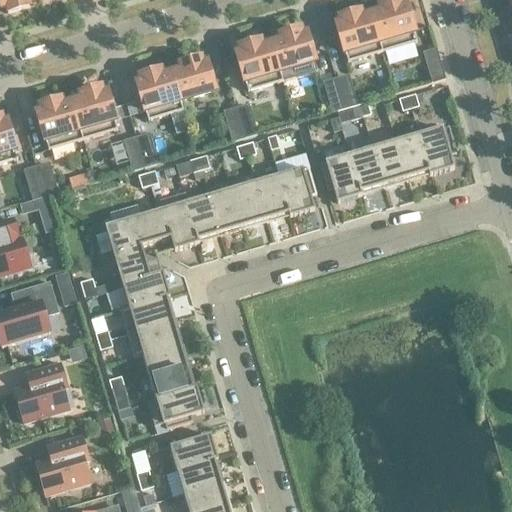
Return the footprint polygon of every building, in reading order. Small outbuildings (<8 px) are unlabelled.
[(37,2),(36,0),(0,0),(0,2),(3,12),(6,11),(8,15),(29,9),(27,3),(36,0),(37,2)] [(371,17),(382,55),(417,45),(406,7),(402,8),(401,4),(379,10),(381,16),(372,19),(372,17),(371,17)] [(371,19),(362,22),(361,16),(339,22),(341,27),(337,28),(348,65),(382,55),(371,17),(371,19)] [(271,46),(280,76),(281,76),(281,75),(314,65),(306,37),(302,38),(301,33),(280,40),(281,46),(273,48),(272,46),(271,46)] [(237,57),(245,85),(248,95),(283,84),(281,75),(281,76),(280,76),(271,46),(271,47),(271,49),(263,51),(261,45),(239,51),(241,56),(237,57)] [(437,54),(426,57),(434,86),(446,82),(437,54)] [(172,76),(180,105),(181,105),(215,95),(206,66),(203,67),(201,63),(180,69),(182,75),(173,78),(172,76)] [(172,76),(171,76),(172,78),(163,81),(161,74),(140,81),(141,85),(137,86),(148,124),(183,114),(181,105),(180,105),(172,76)] [(345,112),(351,110),(356,109),(348,80),(336,83),(342,102),(345,112)] [(345,112),(342,102),(336,83),(325,87),(333,115),(345,112)] [(73,105),(72,105),(83,143),(118,133),(107,95),(103,97),(101,92),(80,98),(82,105),(73,107),(73,105)] [(416,97),(407,100),(411,112),(419,110),(416,97)] [(411,112),(407,100),(399,102),(403,115),(411,112)] [(41,115),(37,116),(49,153),(83,143),(72,105),(71,105),(72,108),(63,110),(61,104),(40,110),(41,115)] [(368,105),(359,108),(363,120),(371,118),(368,105)] [(359,108),(356,109),(351,110),(355,123),(363,120),(359,108)] [(242,131),(245,141),(257,138),(248,109),(237,112),(242,131)] [(225,116),(234,145),(245,141),(242,131),(237,112),(225,116)] [(338,120),(330,123),(334,135),(342,132),(338,120)] [(0,167),(18,162),(7,125),(3,126),(2,121),(0,121),(0,167)] [(430,179),(434,178),(451,173),(455,171),(449,151),(454,149),(449,131),(443,132),(443,131),(418,138),(429,176),(430,179)] [(148,138),(137,141),(145,171),(157,167),(148,138)] [(429,176),(418,138),(395,145),(407,185),(408,184),(407,182),(429,176)] [(267,141),(271,153),(280,151),(276,139),(267,141)] [(137,141),(125,145),(134,174),(145,171),(137,141)] [(244,148),(248,160),(256,158),(253,145),(244,148)] [(407,185),(395,145),(372,152),(384,191),(385,191),(384,189),(405,183),(406,185),(407,185)] [(240,163),(248,160),(244,148),(236,150),(240,163)] [(384,191),(372,152),(349,159),(360,196),(361,196),(382,189),(383,192),(384,191)] [(206,159),(198,161),(202,174),(210,171),(206,159)] [(360,196),(349,159),(326,166),(326,167),(320,169),(328,195),(334,193),(337,206),(341,205),(342,205),(358,200),(362,199),(361,196),(360,196)] [(193,176),(202,174),(198,161),(190,164),(193,176)] [(57,197),(49,167),(37,171),(46,200),(57,197)] [(26,174),(34,203),(46,200),(37,171),(26,174)] [(279,179),(290,217),(289,217),(290,220),(294,219),(311,214),(310,214),(314,213),(311,200),(316,198),(309,172),(303,174),(303,172),(279,179)] [(146,177),(150,189),(158,187),(155,174),(146,177)] [(142,191),(150,189),(146,177),(138,179),(142,191)] [(83,178),(67,183),(69,193),(86,188),(83,178)] [(256,186),(267,226),(268,225),(267,223),(289,217),(290,217),(279,179),(256,186)] [(266,226),(267,226),(256,186),(233,193),(244,233),(245,232),(244,230),(266,224),(266,226)] [(143,212),(156,208),(151,190),(138,194),(143,212)] [(243,233),(244,233),(233,193),(210,200),(221,239),(222,239),(221,237),(243,231),(243,233)] [(195,248),(198,247),(187,207),(188,206),(185,197),(160,204),(163,214),(158,215),(166,243),(171,241),(175,254),(179,253),(195,248)] [(47,200),(21,208),(23,216),(49,209),(47,200)] [(210,200),(188,206),(187,207),(198,247),(199,247),(198,244),(219,237),(220,240),(221,239),(210,200)] [(158,215),(106,230),(142,250),(166,243),(158,215)] [(16,237),(17,237),(13,222),(0,225),(0,279),(30,271),(21,242),(18,243),(16,237)] [(149,274),(142,250),(106,230),(121,283),(149,274)] [(150,279),(149,274),(121,283),(129,311),(170,300),(169,296),(164,280),(163,276),(150,279)] [(55,280),(59,293),(71,290),(67,276),(55,280)] [(83,294),(95,290),(93,283),(80,286),(83,294)] [(0,347),(1,351),(50,336),(45,320),(59,316),(50,285),(18,295),(23,311),(0,318),(0,347)] [(95,290),(98,299),(109,296),(107,287),(95,290)] [(98,299),(95,290),(83,294),(85,303),(98,299)] [(170,300),(129,311),(120,313),(127,337),(176,323),(175,322),(173,323),(167,301),(170,300)] [(176,324),(176,323),(127,337),(134,361),(143,358),(143,357),(182,346),(182,345),(180,346),(174,325),(176,324)] [(98,346),(110,343),(108,334),(96,338),(98,346)] [(113,351),(110,343),(98,346),(100,354),(113,351)] [(143,357),(143,358),(150,380),(189,369),(189,368),(187,369),(181,348),(183,347),(182,346),(143,357)] [(30,390),(14,395),(24,427),(69,413),(63,393),(68,392),(60,367),(26,377),(30,390)] [(190,370),(189,369),(150,380),(156,403),(157,403),(194,393),(194,392),(187,371),(190,370)] [(122,381),(109,384),(112,393),(124,389),(122,381)] [(126,397),(124,389),(112,393),(114,401),(126,397)] [(194,393),(157,403),(156,403),(147,405),(154,430),(165,427),(167,433),(192,425),(193,425),(191,419),(204,415),(203,411),(198,395),(197,391),(194,392),(194,393)] [(131,412),(118,415),(121,424),(133,420),(131,412)] [(109,421),(97,425),(101,440),(114,436),(109,421)] [(170,450),(177,474),(215,463),(215,464),(218,463),(217,459),(212,442),(212,443),(211,439),(198,442),(196,436),(170,444),(172,450),(170,450)] [(90,486),(84,466),(88,465),(81,440),(47,450),(51,463),(36,467),(46,499),(90,486)] [(221,485),(215,464),(215,463),(177,474),(184,497),(224,486),(223,485),(221,485)] [(137,477),(139,486),(151,482),(149,474),(137,477)] [(154,490),(151,482),(139,486),(141,494),(154,490)] [(184,497),(188,511),(219,511),(230,509),(230,508),(228,508),(222,487),(224,487),(224,486),(184,497)] [(125,511),(139,511),(137,502),(124,506),(125,511)]
